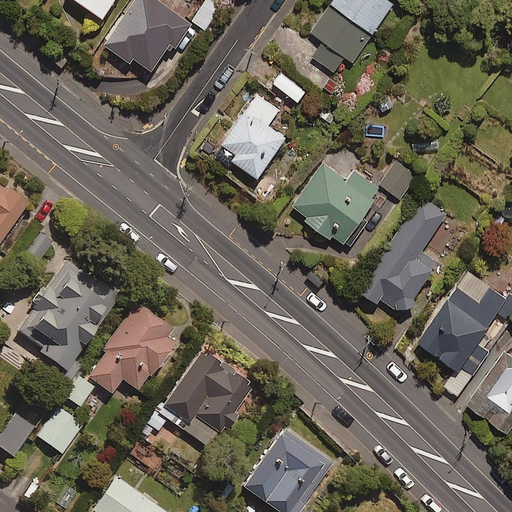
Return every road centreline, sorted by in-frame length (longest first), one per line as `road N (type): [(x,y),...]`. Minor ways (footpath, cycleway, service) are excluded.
road 1 (secondary): [(490,511),(370,395),(133,191)]
road 2 (residential): [(266,0),(133,191)]
road 3 (secondary): [(133,191),(0,81)]
